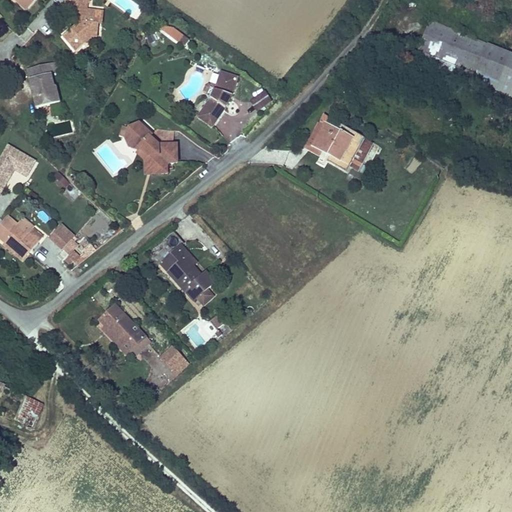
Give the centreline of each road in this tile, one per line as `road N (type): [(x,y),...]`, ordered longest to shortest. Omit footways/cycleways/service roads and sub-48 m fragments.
road 1 (residential): [(281,119),(23,321)]
road 2 (track): [(281,119),(383,0)]
